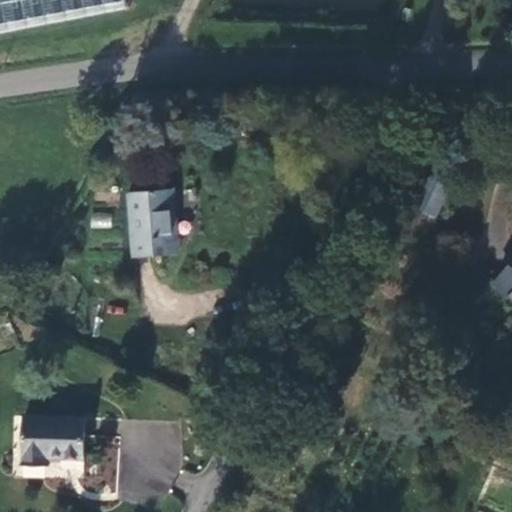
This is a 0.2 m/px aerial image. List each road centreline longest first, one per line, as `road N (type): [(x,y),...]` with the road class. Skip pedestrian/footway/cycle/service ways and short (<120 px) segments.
road 1 (residential): [(188,511),(324,266),(416,64)]
road 2 (tertiary): [(416,64),(164,63),(0,86)]
road 3 (unknown): [(511,186),(446,324)]
